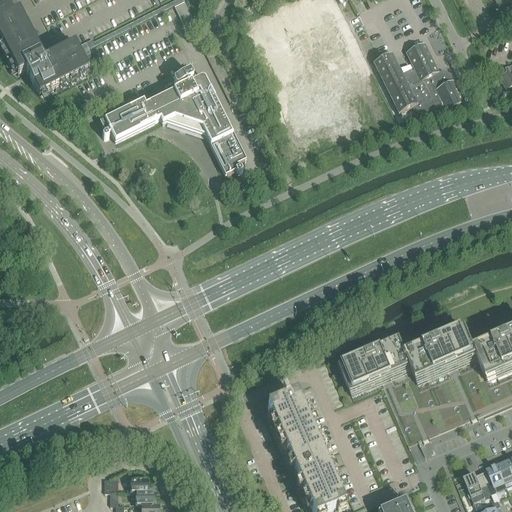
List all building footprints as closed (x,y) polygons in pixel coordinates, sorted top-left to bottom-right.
[(0,0),(0,42),(18,77),(26,73),(40,99),(89,73),(86,66),(90,64),(86,56),(81,58),(75,46),(52,58),(47,49),(40,53),(19,13),(13,17),(3,0),(0,0)] [(507,0),(494,0),(498,8),(509,3),(507,0)] [(184,3),(174,8),(175,10),(186,32),(196,27),(184,3)] [(250,8),(244,11),(247,18),(253,15),(250,8)] [(334,93),(364,80),(355,59),(350,61),(342,44),(347,38),(339,19),(299,37),(307,55),(302,57),(296,63),(307,73),(301,76),(298,72),(284,78),(291,85),(281,95),(289,111),(300,106),(296,97),(306,108),(308,107),(293,121),(300,137),(313,132),(319,126),(329,116),(336,131),(358,121),(350,105),(341,108),(334,93)] [(86,53),(96,48),(94,44),(92,41),(82,47),(86,53)] [(380,80),(398,117),(413,110),(414,113),(424,116),(442,106),(446,114),(466,104),(455,82),(452,76),(442,73),(439,74),(425,45),(406,55),(408,59),(414,72),(403,78),(400,71),(392,56),(391,56),(373,66),(380,80)] [(231,107),(240,102),(231,84),(230,82),(215,51),(206,55),(231,107)] [(454,62),(451,64),(458,80),(462,78),(454,62)] [(511,66),(504,70),(506,74),(498,78),(505,91),(511,87),(511,66)] [(193,80),(191,75),(189,74),(174,82),(174,84),(176,88),(178,89),(181,87),(181,89),(146,107),(144,102),(100,124),(106,136),(104,137),(103,138),(105,141),(106,142),(110,140),(110,139),(109,137),(111,136),(116,146),(160,123),(162,127),(166,125),(205,138),(225,179),(236,173),(237,175),(239,176),(242,174),(243,173),(241,170),(239,169),(238,170),(237,168),(246,163),(204,78),(191,84),(190,83),(192,81),(193,80)] [(344,371),(341,372),(351,395),(354,394),(360,391),(361,395),(372,391),(370,387),(375,385),(377,388),(383,386),(382,382),(391,378),(393,382),(404,377),(402,373),(410,370),(412,374),(414,379),(416,384),(426,380),(427,383),(438,379),(436,375),(441,373),(442,377),(449,374),(447,370),(457,366),(459,370),(469,365),(468,361),(474,359),(476,358),(478,362),(480,367),(486,380),(495,376),(497,380),(507,375),(506,372),(511,368),(511,337),(511,338),(510,338),(509,338),(508,339),(507,339),(506,340),(505,340),(503,341),(502,341),(501,342),(500,342),(498,343),(497,344),(496,344),(494,345),(475,353),(467,334),(464,336),(447,343),(445,344),(444,345),(443,345),(442,345),(440,346),(439,347),(438,347),(437,347),(437,348),(435,348),(434,349),(433,349),(432,350),(430,350),(429,351),(428,351),(426,352),(407,360),(401,346),(381,355),(380,356),(379,356),(378,356),(378,357),(376,357),(375,358),(374,358),(373,359),(371,359),(370,360),(369,360),(368,361),(366,361),(366,362),(365,362),(364,362),(363,363),(360,364),(344,371)] [(276,396),(264,401),(267,410),(271,419),(274,426),(277,432),(277,433),(280,439),(283,446),(286,452),(288,459),(289,460),(291,466),(294,472),(294,473),(300,487),(296,489),(305,511),(346,511),(345,509),(344,507),(341,501),(338,494),(335,487),(333,481),(332,480),(331,476),(330,474),(327,467),(324,460),(321,453),(318,447),(315,440),(312,433),(309,427),(306,420),(304,413),(303,413),(302,413),(300,408),(301,407),(297,398),(288,401),(287,399),(286,396),(278,400),(276,396)] [(511,488),(511,474),(508,465),(498,469),(507,490),(511,488)] [(482,476),(491,497),(507,490),(498,469),(482,476)] [(473,505),(485,500),(491,497),(482,476),(464,484),(469,494),(467,495),(469,501),(471,500),(473,505)] [(130,483),(128,483),(128,496),(130,496),(136,496),(149,496),(149,495),(149,482),(130,483)] [(149,496),(136,496),(136,509),(141,509),(154,509),(154,508),(154,495),(149,495),(149,496)] [(111,496),(110,496),(110,509),(116,509),(116,508),(118,508),(118,496),(111,496)]
